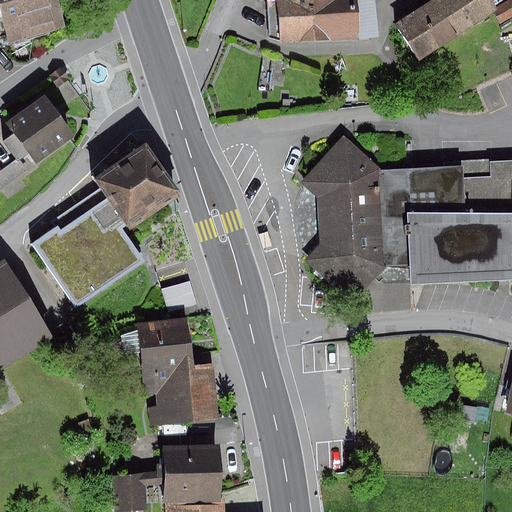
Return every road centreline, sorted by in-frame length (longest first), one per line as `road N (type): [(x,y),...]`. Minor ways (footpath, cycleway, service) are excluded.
road 1 (primary): [(170,89),(253,341)]
road 2 (residential): [(511,335),(416,322),(253,341)]
road 3 (residential): [(170,89),(131,111),(0,239)]
road 4 (primary): [(253,341),(290,511)]
road 5 (residential): [(143,14),(0,106)]
